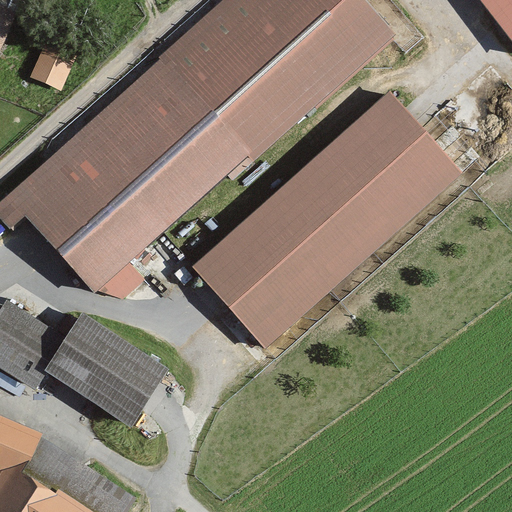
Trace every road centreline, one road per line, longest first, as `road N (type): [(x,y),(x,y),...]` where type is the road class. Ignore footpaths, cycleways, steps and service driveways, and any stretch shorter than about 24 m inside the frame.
road 1 (track): [(0,397),(79,432),(194,511)]
road 2 (unknown): [(0,185),(96,102)]
